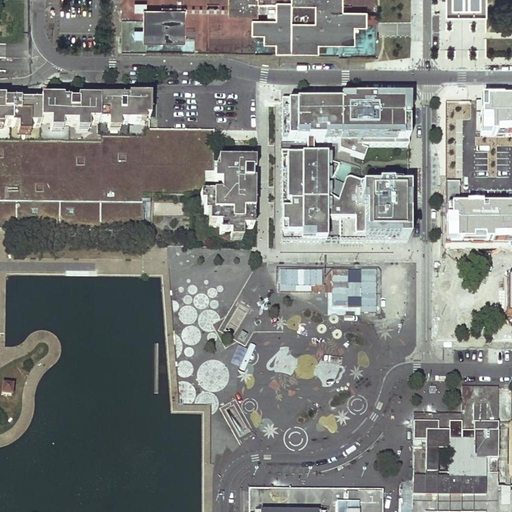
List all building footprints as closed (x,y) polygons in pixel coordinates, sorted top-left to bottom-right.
[(121,0),(121,48),(289,50),(289,52),(337,52),(337,54),(376,54),(376,36),(374,36),(374,0),(121,0)] [(486,9),(446,7),(446,2),(438,1),(437,21),(455,22),(455,19),(486,20),(486,9)] [(97,101),(97,103),(97,130),(148,130),(149,99),(126,99),(126,101),(97,101)] [(511,101),(480,101),(480,138),(511,137),(511,101)] [(0,229),(6,229),(35,230),(58,230),(59,203),(0,202),(0,135),(17,136),(17,150),(28,150),(28,135),(38,136),(39,106),(9,105),(9,107),(2,107),(2,103),(0,102),(0,229)] [(39,102),(39,106),(38,136),(97,137),(97,130),(97,103),(75,103),(75,108),(67,107),(67,105),(61,105),(61,103),(39,102)] [(411,103),(281,102),(280,245),(370,246),(410,246),(411,103)] [(213,132),(148,130),(97,130),(97,137),(100,137),(99,204),(141,205),(141,204),(142,194),(199,195),(212,196),(213,163),(213,132)] [(97,137),(38,136),(28,135),(28,150),(17,150),(17,136),(0,135),(0,202),(59,203),(99,204),(100,137),(97,137)] [(252,163),(213,163),(212,196),(199,195),(199,205),(204,205),(204,215),(208,215),(207,227),(219,227),(218,235),(229,235),(229,241),(241,242),(241,229),(251,230),(252,184),(250,184),(250,175),(252,175),(252,163)] [(59,203),(58,230),(82,231),(114,231),(141,232),(141,205),(99,204),(59,203)] [(511,243),(511,205),(445,206),(445,244),(511,243)] [(218,281),(236,281),(236,265),(217,266),(218,281)] [(244,334),(242,333),(239,338),(244,341),(247,336),(244,334)] [(11,386),(1,385),(0,396),(10,397),(11,386)] [(398,511),(511,511),(511,492),(508,493),(508,488),(496,488),(497,388),(461,388),(460,415),(412,414),(411,500),(406,500),(398,500),(398,511)] [(382,511),(382,491),(248,490),(248,511),(382,511)]
